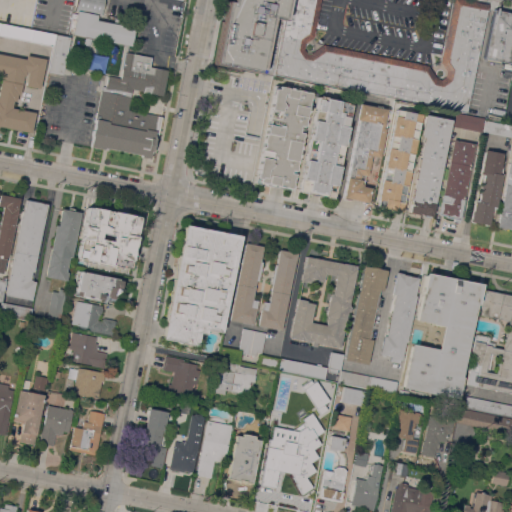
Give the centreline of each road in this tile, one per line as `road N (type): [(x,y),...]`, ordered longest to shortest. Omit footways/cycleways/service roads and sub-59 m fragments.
road 1 (residential): [(511,262),(0,159)]
road 2 (residential): [(103,511),(205,0)]
road 3 (residential): [(192,511),(0,472)]
